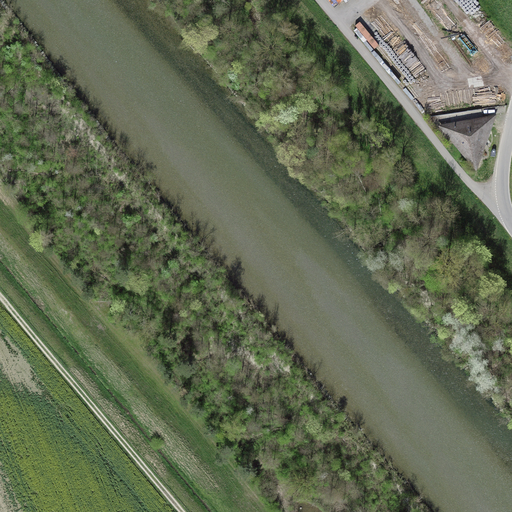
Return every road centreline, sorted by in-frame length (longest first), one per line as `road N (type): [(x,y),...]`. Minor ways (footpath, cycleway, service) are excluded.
road 1 (unclassified): [(326,0),(511,231)]
road 2 (track): [(179,511),(0,297)]
